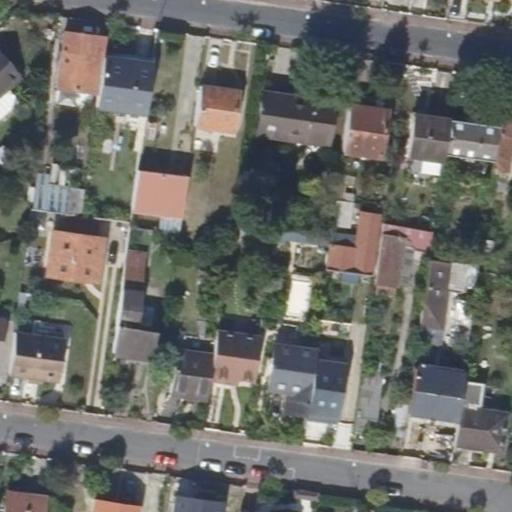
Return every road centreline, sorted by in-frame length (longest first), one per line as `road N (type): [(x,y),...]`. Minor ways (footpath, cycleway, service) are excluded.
road 1 (residential): [(0,424),(511,499)]
road 2 (residential): [(111,0),(511,54)]
